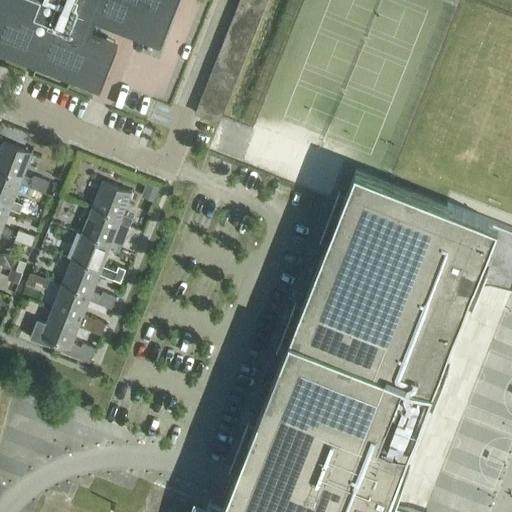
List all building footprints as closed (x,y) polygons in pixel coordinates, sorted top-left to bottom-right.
[(0,0),(0,45),(32,59),(101,86),(119,42),(90,31),(97,15),(128,28),(162,41),(174,11),(178,0),(0,0)] [(239,0),(240,1),(264,10),(267,0),(239,0)] [(240,1),(235,12),(259,21),(264,10),(240,1)] [(235,12),(231,23),(255,32),(259,21),(235,12)] [(231,23),(226,34),(250,44),(255,32),(231,23)] [(226,34),(222,45),(246,55),(250,44),(226,34)] [(222,45),(218,57),(241,66),(246,55),(222,45)] [(218,57),(213,68),(237,77),(241,66),(218,57)] [(213,68),(209,79),(233,88),(237,77),(213,68)] [(209,79),(204,90),(228,100),(233,88),(209,79)] [(204,90),(200,101),(224,111),(228,100),(204,90)] [(224,111),(200,101),(195,113),(219,122),(224,111)] [(3,141),(0,148),(0,170),(17,177),(16,181),(20,183),(30,187),(31,185),(45,190),(49,181),(35,175),(34,178),(24,174),(32,153),(3,141)] [(416,511),(389,501),(392,493),(434,388),(436,381),(473,290),(474,285),(511,289),(511,229),(447,203),(357,167),(232,484),(222,509),(209,504),(206,511),(416,511)] [(0,170),(0,199),(7,203),(6,206),(10,209),(20,212),(23,204),(14,200),(20,183),(16,181),(17,177),(0,170)] [(102,181),(92,207),(117,216),(115,220),(120,222),(130,226),(133,218),(123,214),(132,192),(102,181)] [(155,200),(160,188),(148,183),(143,195),(155,200)] [(0,199),(0,234),(10,238),(13,230),(4,226),(10,209),(6,206),(7,203),(0,199)] [(92,207),(82,232),(107,242),(105,246),(110,248),(120,252),(123,243),(113,239),(120,222),(115,220),(117,216),(92,207)] [(19,230),(15,239),(32,245),(35,236),(19,230)] [(82,232),(72,258),(96,268),(95,271),(100,274),(121,282),(126,269),(119,266),(117,271),(103,265),(110,248),(105,246),(107,242),(82,232)] [(0,263),(11,268),(16,257),(4,253),(3,255),(0,253),(0,234),(0,263)] [(72,258),(62,284),(86,294),(85,297),(89,299),(112,308),(116,296),(103,291),(102,294),(93,291),(100,274),(95,271),(96,268),(72,258)] [(20,280),(23,273),(12,269),(9,275),(20,280)] [(31,272),(27,283),(34,286),(36,281),(39,275),(31,272)] [(62,284),(52,309),(76,319),(75,323),(79,325),(89,329),(92,320),(83,316),(89,299),(85,297),(86,294),(62,284)] [(52,309),(51,309),(46,322),(38,319),(30,338),(50,346),(53,340),(64,345),(62,350),(90,361),(96,348),(83,343),(82,346),(72,343),(79,325),(75,323),(76,319),(52,309)] [(500,510),(511,470),(511,324),(496,320),(453,457),(466,462),(461,477),(487,485),(481,504),(500,510)] [(139,482),(128,511),(173,511),(179,496),(139,482)] [(89,511),(43,497),(38,511),(89,511)]
